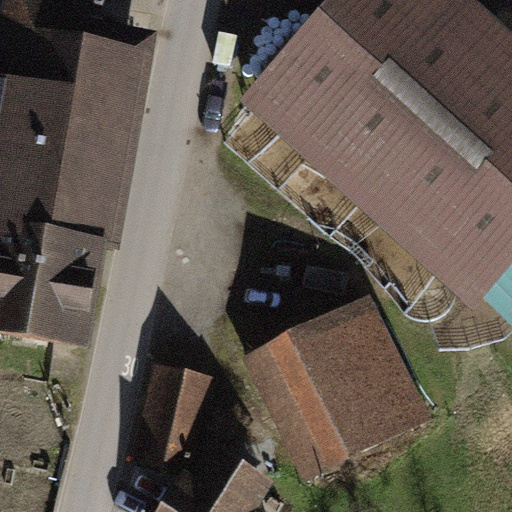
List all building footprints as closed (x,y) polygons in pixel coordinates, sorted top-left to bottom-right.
[(15,0),(9,39),(78,51),(87,0),(15,0)] [(471,291),(511,245),(511,58),(446,0),(355,0),(262,104),(471,291)] [(96,247),(129,60),(78,51),(9,39),(0,37),(0,326),(81,341),(98,247),(96,247)] [(360,306),(259,357),(318,475),(420,424),(360,306)] [(159,369),(139,460),(192,472),(212,381),(159,369)] [(187,488),(171,511),(243,511),(259,487),(218,461),(196,494),(187,488)]
